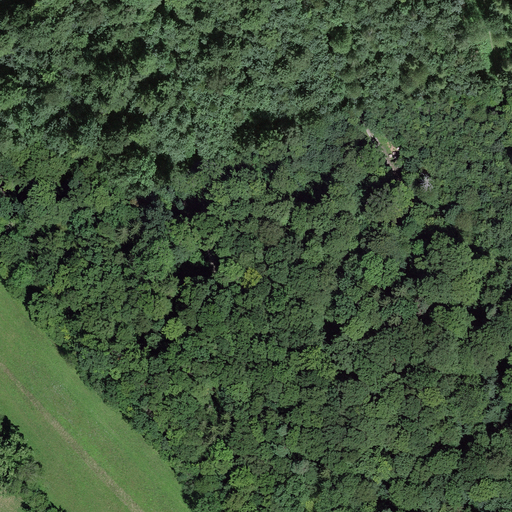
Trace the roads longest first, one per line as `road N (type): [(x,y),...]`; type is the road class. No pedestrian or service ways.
road 1 (track): [(177,0),(208,240),(257,417),(293,511)]
road 2 (track): [(511,394),(417,227),(313,0)]
road 3 (track): [(242,511),(69,317),(0,199)]
